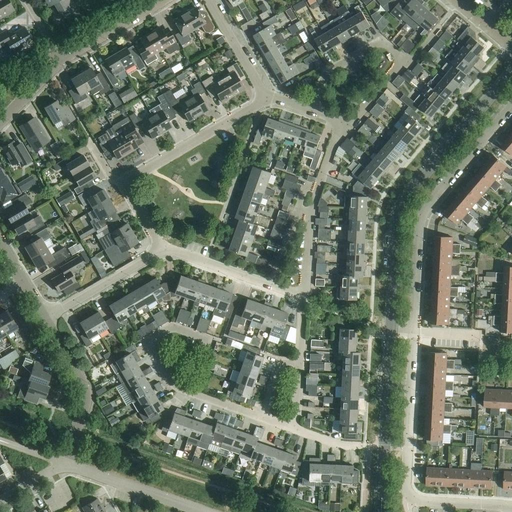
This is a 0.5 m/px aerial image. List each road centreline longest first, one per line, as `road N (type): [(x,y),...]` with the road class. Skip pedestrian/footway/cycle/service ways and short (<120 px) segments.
road 1 (tertiary): [(390,330),(400,207),(511,71)]
road 2 (residential): [(511,506),(408,494),(413,332)]
road 3 (residential): [(413,332),(423,215),(511,107)]
road 4 (residential): [(262,418),(168,380),(146,342),(170,327),(212,345)]
road 5 (tertiary): [(380,511),(390,330)]
road 6 (residential): [(130,186),(265,95)]
road 7 (residential): [(44,318),(86,393),(64,464)]
road 8 (residential): [(199,511),(64,464)]
road 9 (residential): [(163,251),(44,318)]
road 10 (residential): [(402,60),(380,40),(325,75),(310,111)]
